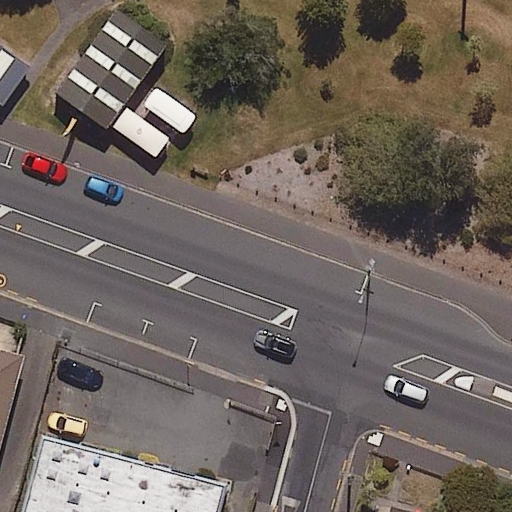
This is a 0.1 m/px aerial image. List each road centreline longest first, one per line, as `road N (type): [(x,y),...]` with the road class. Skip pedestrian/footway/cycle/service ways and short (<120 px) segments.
road 1 (tertiary): [(0,182),(359,310)]
road 2 (tertiary): [(333,385),(0,266)]
road 3 (tertiary): [(511,449),(333,385)]
road 4 (tertiary): [(359,310),(511,367)]
road 5 (residential): [(302,511),(333,385)]
